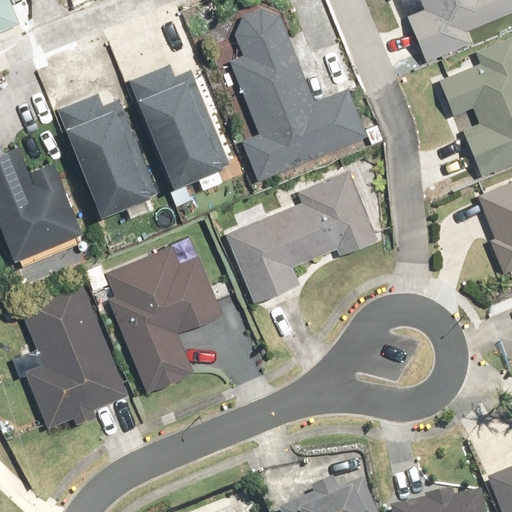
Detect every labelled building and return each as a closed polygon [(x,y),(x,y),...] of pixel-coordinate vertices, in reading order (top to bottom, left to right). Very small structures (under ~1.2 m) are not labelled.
[(0,0),(0,33),(17,27),(5,0),(0,0)] [(511,0),(384,0),(385,0),(415,0),(420,10),(400,18),(419,63),(467,43),(462,33),(511,11),(511,0)] [(238,56),(226,60),(254,134),(237,140),(253,182),(365,139),(345,90),(310,103),(277,17),(257,8),(239,15),(230,36),(238,56)] [(477,64),(431,83),(446,118),(467,109),(473,123),(453,132),(474,181),(511,164),(511,50),(506,37),(471,52),(477,64)] [(172,59),(134,75),(177,179),(229,157),(195,74),(180,80),(172,59)] [(95,89),(55,102),(89,215),(146,198),(117,100),(100,105),(95,89)] [(11,146),(0,150),(0,254),(3,263),(72,237),(43,163),(21,171),(11,146)] [(299,204),(219,234),(246,304),(295,286),(288,267),(332,251),(334,257),(373,242),(346,171),(294,190),(299,204)] [(511,180),(473,196),(505,277),(511,273),(511,180)] [(111,297),(104,300),(141,393),(189,374),(173,334),(218,316),(194,255),(176,262),(167,240),(99,267),(111,297)] [(124,399),(74,274),(11,299),(37,365),(17,372),(40,431),(69,420),(73,431),(93,423),(89,412),(124,399)] [(488,437),(470,445),(483,475),(501,467),(488,437)] [(504,511),(511,511),(511,470),(491,479),(504,511)] [(309,494),(272,510),(272,511),(372,511),(358,480),(333,491),(328,480),(307,489),(309,494)] [(483,511),(477,486),(386,507),(386,511),(483,511)]
